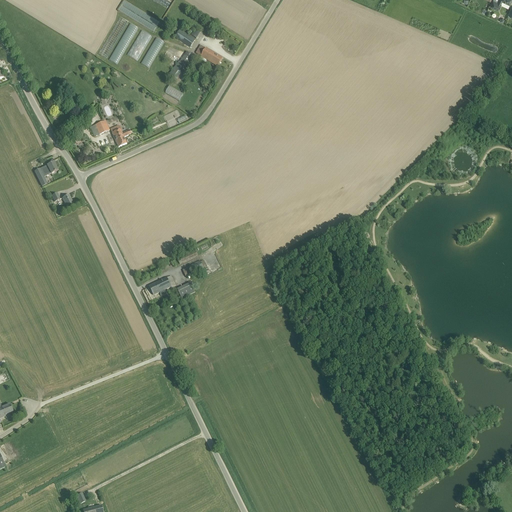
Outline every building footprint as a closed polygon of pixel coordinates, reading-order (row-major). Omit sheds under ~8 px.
[(122,5),(157,27),(160,22),(125,0),(122,5)] [(498,10),(501,5),(508,8),(511,0),(499,0),(498,2),(493,0),(490,6),(498,10)] [(154,32),(157,27),(122,5),(118,10),(154,32)] [(128,23),(120,18),(99,54),(107,59),(128,23)] [(117,65),(138,29),(130,24),(109,60),(117,65)] [(201,31),(196,28),(191,35),(197,39),(201,31)] [(175,38),(190,48),(196,39),(181,29),(175,38)] [(137,61),(152,37),(142,31),(127,55),(137,61)] [(164,43),(156,38),(141,64),(149,69),(164,43)] [(223,58),(206,48),(206,49),(201,46),(196,54),(201,57),(218,67),(223,58)] [(179,61),(167,78),(174,83),(192,59),(191,59),(193,56),(187,52),(180,62),(179,61)] [(179,101),(183,94),(170,86),(166,93),(179,101)] [(106,121),(91,127),(90,127),(94,137),(110,131),(106,121)] [(119,126),(110,130),(118,148),(127,144),(124,138),(131,134),(129,130),(122,134),(119,126)] [(48,184),(44,178),(58,171),(54,162),(45,167),(35,172),(42,187),(48,184)] [(55,202),(60,200),(57,193),(52,196),(55,202)] [(62,198),(67,207),(73,204),(69,195),(62,198)] [(194,276),(208,269),(204,261),(201,262),(200,261),(189,266),(190,267),(183,270),(187,279),(194,275),(194,276)] [(154,296),(156,295),(175,285),(171,276),(149,287),(154,296)] [(191,283),(178,290),(182,299),(195,293),(191,283)] [(10,405),(8,406),(2,408),(1,407),(0,407),(0,423),(2,423),(0,419),(6,417),(5,416),(13,412),(10,405)]
